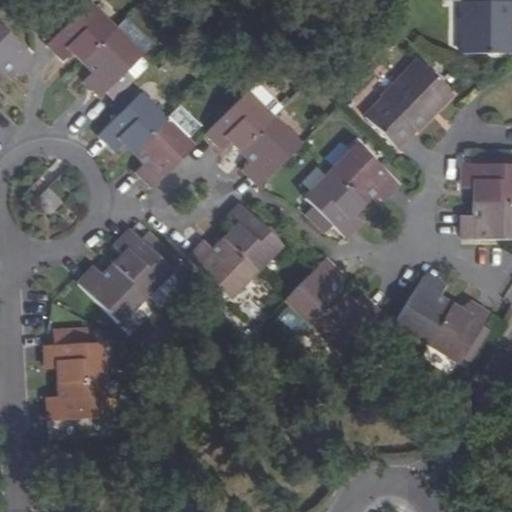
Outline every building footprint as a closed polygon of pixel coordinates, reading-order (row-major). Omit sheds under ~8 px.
[(65,0),(48,18),(59,28),(84,3),(79,0),(65,0)] [(462,2),(464,57),(511,56),(511,16),(511,0),(509,1),(508,0),(465,0),(466,2),(462,2)] [(84,3),(59,28),(46,41),(62,57),(68,51),(88,70),(81,77),(97,93),(101,89),(109,98),(123,84),(116,76),(136,56),(84,2),(84,3)] [(0,78),(8,71),(16,78),(31,61),(0,31),(0,78)] [(419,62),(381,100),(383,103),(367,119),(396,149),(414,133),(415,133),(453,95),(419,62)] [(252,82),(241,94),(267,119),(278,109),(252,82)] [(118,110),(135,94),(127,85),(110,102),(118,110)] [(135,94),(118,110),(97,131),(113,148),(121,140),(141,161),(133,169),(149,185),(188,145),(182,140),(162,120),(135,93),(135,94)] [(267,119),(241,94),(241,93),(203,131),(220,147),(228,140),(248,160),(241,168),(257,185),(295,147),(267,119)] [(162,120),(182,140),(197,125),(176,105),(162,120)] [(373,197),(381,203),(398,187),(357,149),(308,203),(347,239),(362,223),(355,216),(373,197)] [(511,164),(463,165),(463,188),(473,188),(473,216),(463,216),(463,240),(511,239),(511,164)] [(44,192),(33,203),(47,217),(58,206),(44,192)] [(213,253),(205,246),(188,263),(228,302),(281,248),(241,210),(224,226),(231,234),(213,253)] [(142,301),(167,277),(177,267),(148,236),(140,245),(129,234),(112,250),(120,257),(100,277),(92,269),(76,286),(116,327),(142,301)] [(333,287),(341,278),(325,262),(285,304),(338,356),(378,313),(362,299),(355,307),(333,287)] [(167,277),(142,301),(153,312),(178,288),(167,277)] [(438,299),(444,289),(425,277),(395,325),(459,364),(489,316),(469,304),(463,314),(438,299)] [(59,402),(47,403),(48,424),(104,422),(101,345),(44,348),(45,373),(57,372),(59,402)]
